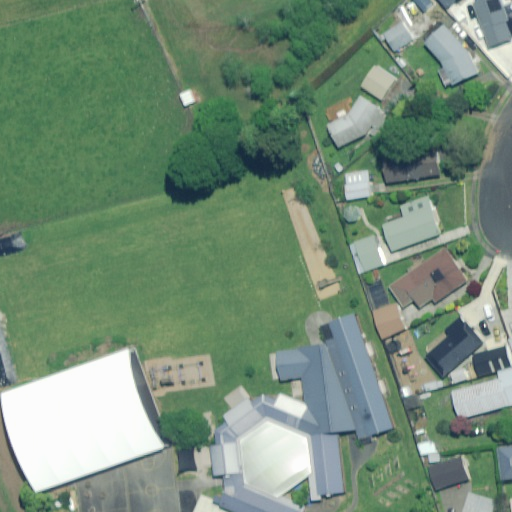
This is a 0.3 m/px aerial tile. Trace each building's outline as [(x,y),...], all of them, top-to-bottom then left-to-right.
[(511,39),(511,16),(505,0),(486,0),(476,4),(493,48),(511,39)] [(416,38),(406,24),(388,37),(397,50),(416,38)] [(449,67),(443,70),(452,86),(483,71),(474,51),(450,25),(430,43),(446,61),(449,67)] [(396,80),(375,67),(361,88),(382,102),(396,80)] [(197,104),(193,90),(178,95),(182,108),(197,104)] [(329,126),(340,147),(368,134),(377,139),(392,117),(364,98),(352,116),(329,126)] [(439,158),(383,158),(383,182),(439,182),(439,158)] [(372,197),(368,172),(345,176),(349,201),(372,197)] [(442,236),(429,197),(400,207),(405,219),(383,227),(392,253),(442,236)] [(383,267),(374,237),(356,243),(365,272),(383,267)] [(472,281),(450,248),(393,284),(408,307),(419,300),(424,307),(437,299),(439,302),(472,281)] [(385,340),(408,329),(399,304),(375,312),(385,340)] [(298,511),(299,510),(240,487),(235,441),(263,418),(294,430),(312,437),(316,495),(343,493),(335,434),(355,431),(360,439),(392,427),(355,314),(329,325),(334,344),(326,346),(277,352),(280,380),(300,378),(304,406),(263,389),(205,430),(211,477),(219,477),(220,495),(214,510),(218,511),(298,511)] [(484,346),(461,318),(448,328),(449,330),(421,353),(442,379),(484,346)] [(510,363),(504,343),(483,350),(485,355),(474,358),(479,373),(510,363)] [(511,405),(511,369),(498,373),(500,380),(453,393),(460,420),(511,405)] [(440,381),(422,386),(424,393),(442,388),(440,381)] [(419,407),(416,395),(402,399),(405,411),(419,407)] [(424,455),(427,455),(440,453),(434,442),(420,445),(424,455)] [(473,480),(466,456),(432,467),(439,491),(473,480)] [(494,511),(497,502),(470,494),(465,511),(494,511)]
